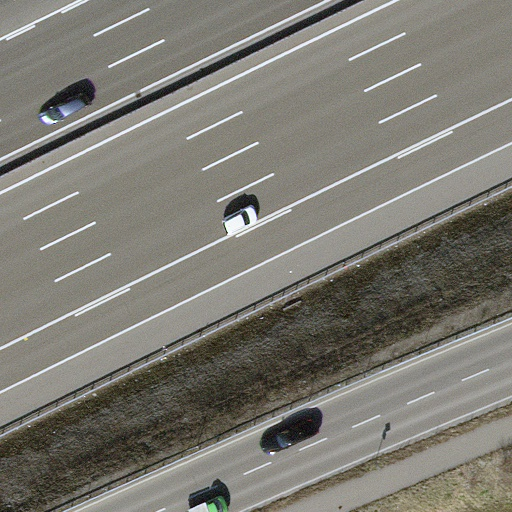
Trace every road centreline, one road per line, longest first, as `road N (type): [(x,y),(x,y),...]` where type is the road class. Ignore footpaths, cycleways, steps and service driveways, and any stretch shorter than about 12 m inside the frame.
road 1 (motorway): [(0,270),(511,22)]
road 2 (tertiary): [(159,511),(511,360)]
road 3 (motorway): [(211,0),(0,102)]
road 4 (track): [(511,430),(320,511)]
